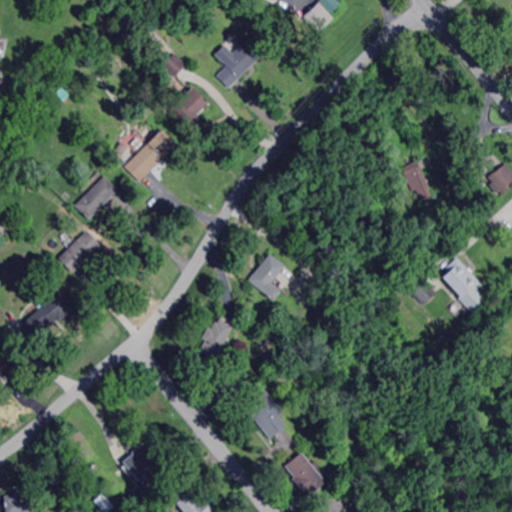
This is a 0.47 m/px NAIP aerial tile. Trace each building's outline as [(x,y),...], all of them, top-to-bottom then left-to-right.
[(316,35),(302,20),(304,18),(308,14),(313,9),(321,2),(325,7),(335,18),(325,27),(316,35)] [(238,80),(231,87),(230,88),(217,76),(227,66),(222,60),(216,55),(226,45),(229,48),(233,52),(249,36),(266,52),(238,80)] [(172,58),(176,53),(187,64),(186,66),(178,75),(176,77),(175,77),(158,62),(166,53),(172,58)] [(190,127),(172,109),(194,86),(212,104),(196,120),(196,121),(194,122),(190,127)] [(63,101),(56,93),(62,87),(69,95),(66,98),(63,101)] [(383,142),(378,135),(386,130),(391,137),(383,142)] [(140,183),(125,167),(134,157),(148,143),(160,131),(176,146),(151,172),(141,182),(140,183)] [(121,159),(113,154),(122,143),(129,148),(121,159)] [(417,195),(404,167),(419,161),(421,164),(422,167),(431,189),(417,195)] [(510,191),(504,195),(501,190),(498,193),(497,193),(491,184),(493,182),(489,177),(494,174),(509,163),(511,167),(511,182),(507,186),(510,191)] [(90,219),(76,205),(86,195),(104,177),(105,175),(119,189),(116,192),(111,197),(103,205),(102,207),(90,219)] [(73,274),(59,258),(87,231),(101,247),(98,250),(87,260),(86,262),(79,268),(78,269),(75,272),(73,274)] [(275,301),(250,280),(258,270),(259,269),(271,254),(286,267),(278,277),(274,281),(272,284),(281,291),(282,292),(275,301)] [(470,311),(442,281),(441,280),(449,272),(446,269),(457,258),(457,259),(482,286),(477,291),(484,299),(470,311)] [(424,305),(410,290),(423,278),(424,279),(437,293),(424,305)] [(60,322),(58,320),(57,320),(56,321),(47,329),(44,326),(35,334),(34,332),(29,326),(26,323),(25,322),(60,291),(75,309),(60,322)] [(235,326),(217,360),(201,351),(207,340),(203,338),(210,326),(213,328),(217,321),(219,322),(221,319),(235,326)] [(0,373),(0,356),(9,366),(6,369),(1,373),(0,373)] [(225,395),(224,394),(214,383),(214,382),(227,370),(238,383),(225,395)] [(288,425),(283,429),(275,436),(271,438),(256,419),(252,421),(245,412),(248,409),(244,404),(265,387),(284,412),(280,416),(288,425)] [(170,455),(166,458),(158,465),(162,471),(148,482),(145,478),(143,477),(140,479),(138,481),(132,474),(128,469),(125,465),(124,463),(123,461),(132,454),(131,452),(133,451),(145,442),(146,443),(156,436),(170,455)] [(308,498),(293,479),(296,477),(286,465),(303,452),(327,482),(308,498)] [(96,483),(80,464),(88,457),(104,476),(96,483)] [(190,490),(192,488),(192,489),(199,497),(202,500),(205,498),(215,511),(213,511),(183,511),(178,505),(167,491),(181,479),(190,490)] [(135,504),(131,503),(128,499),(129,495),(132,492),(137,493),(140,495),(139,501),(135,504)] [(324,511),(319,505),(333,493),(334,492),(347,507),(351,511),(324,511)] [(32,511),(5,511),(4,496),(14,495),(14,499),(17,499),(19,498),(22,498),(21,495),(31,494),(32,511)]
